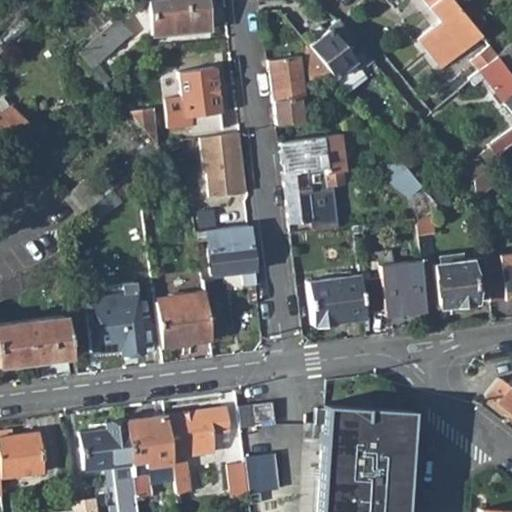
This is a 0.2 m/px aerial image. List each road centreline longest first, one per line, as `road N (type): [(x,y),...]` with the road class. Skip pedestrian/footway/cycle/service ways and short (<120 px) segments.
road 1 (residential): [(284,365),(243,0)]
road 2 (residential): [(0,404),(284,365)]
